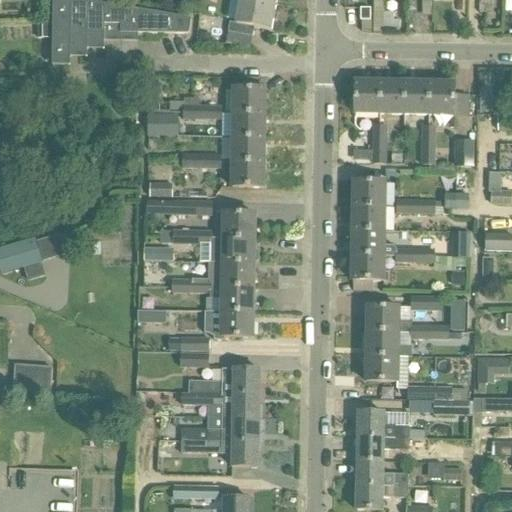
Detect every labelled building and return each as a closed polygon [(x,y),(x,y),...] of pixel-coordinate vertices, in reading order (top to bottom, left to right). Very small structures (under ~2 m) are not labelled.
[(271,32),(275,7),(239,0),(235,26),(229,25),(228,34),(252,39),(254,29),(271,32)] [(384,7),(382,0),(366,0),(369,11),(384,7)] [(409,13),(409,0),(392,0),(392,12),(409,13)] [(88,43),(105,43),(105,34),(189,35),(191,21),(87,4),(53,3),(53,68),(54,68),(54,59),(71,59),(71,51),(87,51),(88,43)] [(394,22),(394,15),(384,15),(384,32),(400,32),(400,22),(394,22)] [(52,25),(37,25),(37,39),(52,39),(52,25)] [(491,74),(481,75),(482,114),(492,114),(491,74)] [(380,117),(381,85),(356,85),(355,116),(380,117)] [(381,85),(380,117),(405,117),(406,86),(399,86),(381,85)] [(406,86),(405,117),(430,118),(431,87),(406,86)] [(431,87),(430,118),(455,119),(456,88),(431,87)] [(233,116),(264,116),(265,92),(233,91),(233,116)] [(202,122),(202,109),(183,109),(182,122),(202,122)] [(202,109),(202,122),(221,122),(221,109),(202,109)] [(150,115),(150,136),(179,136),(180,115),(150,115)] [(233,141),(264,141),(264,116),(233,116),(233,141)] [(511,133),(511,121),(500,121),(500,133),(511,133)] [(374,128),(374,147),(386,147),(386,128),(374,128)] [(424,130),(423,149),(436,149),(436,130),(424,130)] [(264,141),(233,141),(232,166),(264,166),(264,141)] [(455,172),(473,172),(473,144),(455,144),(455,172)] [(386,147),(374,147),(374,166),(386,167),(386,147)] [(436,149),(423,149),(423,168),(436,168),(436,149)] [(182,171),(201,171),(201,158),(182,158),(182,171)] [(201,158),(201,171),(220,171),(220,158),(201,158)] [(0,181),(9,182),(9,162),(0,161),(0,181)] [(497,163),(498,194),(511,194),(511,182),(509,182),(509,162),(497,163)] [(264,166),(232,166),(232,190),(263,191),(264,166)] [(354,184),(353,209),(385,209),(385,184),(354,184)] [(172,200),(172,188),(150,187),(149,199),(172,200)] [(493,207),(511,207),(511,195),(493,195),(493,207)] [(469,212),(469,199),(447,198),(447,212),(469,212)] [(397,216),(417,217),(417,204),(397,203),(397,216)] [(417,204),(417,217),(435,217),(435,205),(417,204)] [(175,205),(175,218),(187,219),(211,219),(211,206),(187,205),(175,205)] [(353,233),(384,234),(385,209),(353,209),(353,233)] [(216,225),(223,225),(223,240),(223,241),(254,242),(254,217),(216,217),(216,225)] [(464,232),(463,221),(443,223),(444,233),(464,232)] [(353,233),(353,258),(384,258),(396,258),(396,252),(394,247),(384,247),(384,234),(353,233)] [(174,247),(192,247),(193,234),(174,234),(174,247)] [(211,235),(193,234),(192,247),(211,247),(211,240),(211,235)] [(487,237),(487,253),(511,253),(511,237),(487,237)] [(211,247),(211,265),(223,265),(223,266),(254,266),(254,263),(259,263),(259,252),(254,252),(254,242),(223,241),(223,240),(211,240),(211,247)] [(41,265),(35,245),(0,255),(0,273),(1,276),(41,265)] [(458,261),(470,264),(474,251),(462,247),(458,261)] [(150,262),(166,262),(167,250),(150,250),(150,262)] [(271,250),(271,272),(289,272),(290,251),(271,250)] [(417,265),(417,253),(396,252),(396,265),(417,265)] [(417,253),(417,265),(434,266),(434,253),(417,253)] [(384,258),(353,258),(353,283),(384,283),(384,258)] [(223,291),(254,291),(254,266),(223,266),(223,265),(211,265),(211,276),(223,276),(223,289),(223,291)] [(464,274),(451,274),(451,287),(463,287),(464,274)] [(173,295),(192,296),(192,283),(173,283),(173,295)] [(211,284),(192,283),(192,296),(210,296),(211,296),(211,289),(211,284)] [(210,296),(210,300),(222,300),(222,315),(254,315),(254,291),(223,291),(223,289),(211,289),(211,296),(210,296)] [(479,291),(457,291),(456,326),(473,326),(473,309),(479,309),(479,291)] [(411,314),(440,314),(440,301),(412,301),(411,314)] [(367,334),(398,334),(399,309),(368,309),(367,334)] [(497,338),(496,310),(482,310),(483,338),(497,338)] [(254,315),(222,315),(210,315),(210,325),(222,325),(222,340),(253,341),(254,315)] [(411,342),(430,342),(430,330),(411,329),(411,342)] [(449,330),(430,330),(430,342),(449,342),(449,330)] [(367,359),(398,359),(398,334),(367,334),(367,359)] [(210,342),(182,341),(182,354),(210,354),(210,342)] [(210,358),(182,357),(182,369),(210,370),(210,358)] [(398,359),(367,359),(367,384),(398,384),(398,359)] [(477,361),(477,386),(493,386),(494,379),(508,379),(508,361),(477,361)] [(190,383),(190,395),(207,395),(207,394),(222,395),(235,395),(261,395),(261,373),(234,372),(222,372),(222,384),(207,384),(190,383)] [(168,381),(167,394),(188,395),(188,381),(168,381)] [(408,403),(436,403),(453,404),(453,392),(408,391),(408,403)] [(183,395),(183,407),(207,407),(222,408),(222,420),(233,420),(261,421),(261,397),(261,395),(235,395),(222,395),(207,394),(207,395),(190,395),(183,395)] [(482,421),(499,421),(499,401),(482,401),(482,421)] [(435,404),(435,418),(469,418),(469,404),(435,404)] [(358,414),(358,438),(385,439),(409,439),(409,428),(385,428),(385,415),(358,414)] [(183,431),(182,443),(260,444),(261,421),(233,420),(222,420),(222,432),(183,431)] [(435,444),(435,430),(414,430),(414,443),(435,444)] [(358,438),(358,463),(384,463),(384,451),(409,452),(409,440),(409,439),(385,439),(358,438)] [(260,469),(260,444),(182,443),(182,455),(233,455),(233,468),(260,469)] [(470,444),(455,443),(455,456),(469,456),(470,444)] [(358,463),(357,487),(384,487),(394,487),(408,487),(408,476),(394,475),(384,475),(384,463),(358,463)] [(462,471),(444,470),(443,482),(461,483),(462,471)] [(357,487),(357,511),(383,511),(384,499),(394,499),(399,499),(408,499),(408,487),(394,487),(384,487),(357,487)] [(174,500),(220,501),(220,489),(174,488),(174,500)] [(250,511),(251,501),(224,500),(223,511),(250,511)]
